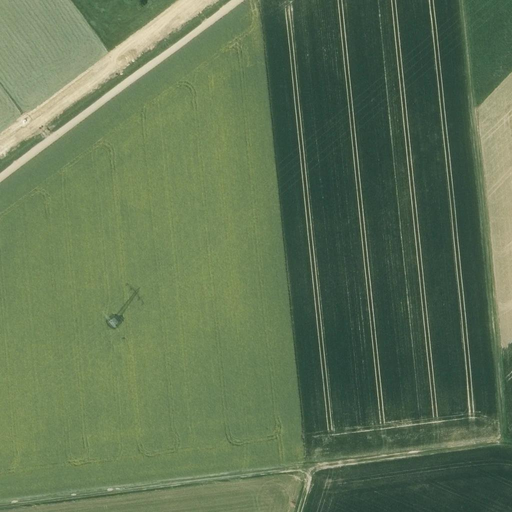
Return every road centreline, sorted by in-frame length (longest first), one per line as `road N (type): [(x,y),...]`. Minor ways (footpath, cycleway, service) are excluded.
road 1 (track): [(458,0),(503,444),(0,506)]
road 2 (track): [(236,0),(0,176)]
